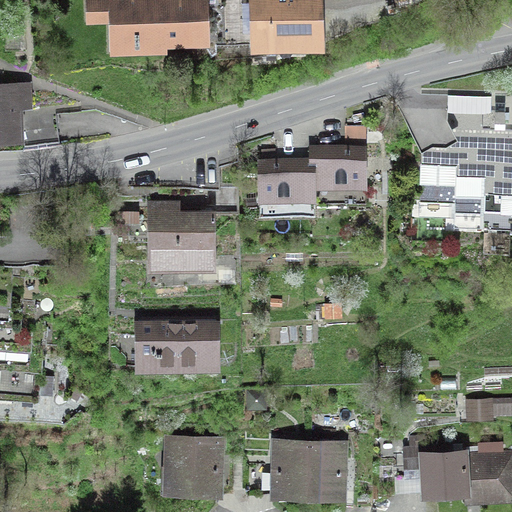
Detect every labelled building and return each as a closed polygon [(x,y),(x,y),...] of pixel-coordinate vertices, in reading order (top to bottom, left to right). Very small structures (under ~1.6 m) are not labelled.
[(317,0),(254,0),(255,38),(318,37),(317,0)] [(201,6),(82,7),(82,34),(103,34),(103,70),(162,69),(162,63),(201,63),(201,6)] [(29,87),(0,88),(0,134),(10,134),(9,104),(30,103),(29,87)] [(445,127),(511,128),(511,108),(446,107),(445,127)] [(57,127),(56,113),(18,117),(19,131),(57,127)] [(445,146),(511,147),(511,128),(445,127),(445,146)] [(310,137),(313,202),(362,200),(364,147),(347,148),(344,132),(325,131),(310,137)] [(313,202),(310,137),(278,151),(278,163),(261,162),(262,215),(312,214),(313,202)] [(511,147),(445,146),(444,197),(454,197),(454,212),(497,213),(497,229),(511,229),(511,147)] [(212,205),(153,207),(155,270),(214,269),(212,205)] [(10,206),(0,206),(0,232),(11,232),(10,206)] [(0,270),(0,284),(8,286),(9,272),(0,270)] [(8,286),(0,284),(0,304),(19,307),(21,287),(8,286)] [(19,307),(0,304),(0,326),(28,328),(30,308),(19,307)] [(216,320),(139,320),(140,366),(216,365),(216,320)] [(28,328),(0,326),(0,337),(41,340),(41,330),(28,328)] [(41,340),(0,337),(0,402),(36,405),(41,340)] [(511,394),(467,395),(467,419),(495,418),(495,413),(511,412),(511,394)] [(245,440),(170,437),(168,483),(243,486),(245,440)] [(309,442),(245,440),(243,486),(307,489),(309,442)] [(343,444),(309,442),(307,489),(341,490),(343,444)] [(465,445),(398,447),(399,475),(422,474),(422,489),(463,488),(464,504),(511,502),(511,453),(466,455),(465,445)]
